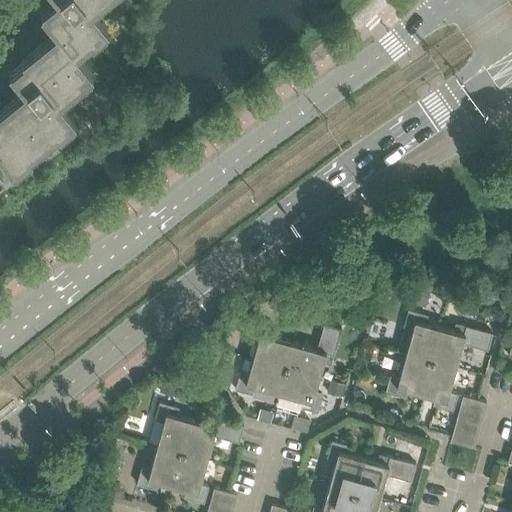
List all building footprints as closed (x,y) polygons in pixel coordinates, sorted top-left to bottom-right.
[(40,12),(58,35),(61,33),(75,51),(104,27),(106,29),(107,28),(90,5),(96,0),(58,0),(61,3),(53,10),(51,6),(49,8),(50,9),(45,13),(42,11),(40,12)] [(92,73),(75,51),(61,33),(58,35),(12,72),(10,70),(8,71),(27,94),(21,101),(17,98),(16,99),(17,101),(11,105),(41,142),(71,119),(72,121),(75,120),(56,97),(88,71),(90,74),(92,73)] [(0,156),(1,155),(13,170),(14,169),(12,166),(41,142),(11,105),(0,114),(0,156)] [(410,287),(406,300),(425,306),(429,292),(410,287)] [(290,298),(286,311),(300,315),(303,302),(290,298)] [(425,321),(427,314),(408,309),(404,325),(411,327),(404,352),(430,359),(439,325),(425,321)] [(268,335),(270,327),(254,322),(249,341),(256,343),(252,358),(285,367),(292,342),(268,335)] [(486,348),(491,332),(455,322),(453,329),(439,325),(430,359),(455,366),(462,342),(486,348)] [(330,364),(340,328),(323,323),(316,348),(292,342),(285,367),(318,376),(322,362),(330,364)] [(420,393),(430,359),(404,352),(397,377),(390,375),(385,390),(405,396),(407,389),(420,393)] [(278,393),(285,367),(252,358),(248,371),(241,369),(235,389),(251,393),(254,386),(278,393)] [(448,391),(455,366),(430,359),(420,393),(434,397),(432,404),(452,409),(456,393),(448,391)] [(315,390),(318,376),(285,367),(278,393),(303,400),(301,407),(317,411),(322,392),(315,390)] [(232,386),(235,374),(224,371),(221,383),(232,386)] [(179,384),(164,379),(161,391),(176,396),(179,384)] [(482,412),(485,401),(463,395),(460,406),(471,409),(482,412)] [(178,414),(180,407),(160,402),(154,422),(162,424),(156,445),(181,452),(191,418),(178,414)] [(482,412),(471,409),(460,406),(457,418),(479,424),(482,412)] [(390,408),(388,417),(395,419),(397,410),(390,408)] [(243,425),(236,423),(207,414),(205,422),(191,418),(181,452),(207,459),(213,435),(238,442),(243,425)] [(475,435),(479,424),(457,418),(454,429),(465,432),(475,435)] [(475,435),(465,432),(454,429),(451,440),(472,446),(475,435)] [(349,453),(351,446),(331,440),(327,456),(334,459),(327,483),(353,490),(363,457),(349,453)] [(172,485),(181,452),(156,445),(149,469),(141,467),(137,483),(156,489),(158,481),(172,485)] [(200,483),(207,459),(181,452),(172,485),(186,489),(184,496),(203,502),(208,486),(200,483)] [(410,479),(414,463),(378,453),(376,461),(363,457),(353,490),(379,497),(386,473),(410,479)] [(102,482),(99,491),(119,497),(121,487),(102,482)] [(346,511),(353,490),(327,483),(321,507),(313,505),(311,511),(346,511)] [(236,494),(229,492),(214,488),(211,499),(233,505),(236,494)] [(374,511),(379,497),(353,490),(346,511),(374,511)] [(215,511),(230,511),(233,505),(211,499),(208,510),(215,511)]
